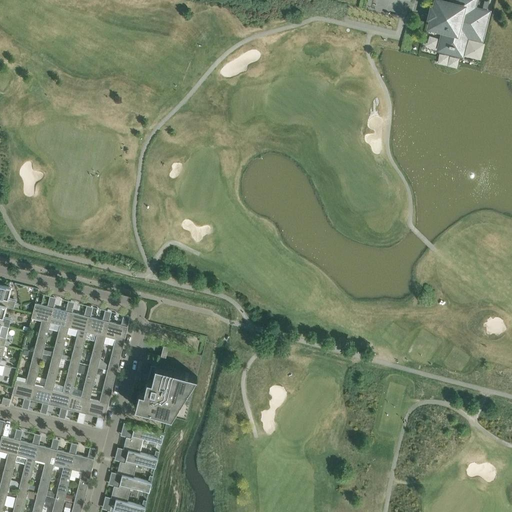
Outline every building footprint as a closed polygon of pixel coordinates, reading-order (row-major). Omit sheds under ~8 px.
[(432,0),(432,1),(430,1),(426,15),(429,16),(426,25),(441,29),(436,49),(463,56),(468,37),(483,40),(491,8),(476,4),(476,0),(432,0)] [(11,287),(0,283),(0,304),(6,306),(14,308),(16,300),(8,298),(11,287)] [(43,353),(50,322),(54,307),(35,302),(32,317),(41,320),(33,351),(43,353)] [(4,317),(6,306),(0,304),(0,323),(8,326),(9,327),(11,318),(4,317)] [(62,353),(69,327),(68,327),(72,312),(54,307),(50,322),(60,324),(52,356),(61,358),(61,357),(62,353)] [(79,362),(87,331),(91,316),(72,312),(68,327),(69,327),(78,329),(71,360),(79,362)] [(100,358),(106,336),(105,336),(109,321),(91,316),(87,331),(97,334),(89,365),(98,367),(100,358)] [(116,372),(128,326),(109,321),(105,336),(106,336),(115,338),(107,370),(116,372)] [(5,337),(8,326),(0,323),(0,344),(8,346),(10,341),(5,340),(6,337),(5,337)] [(139,391),(135,407),(142,409),(161,413),(163,414),(168,415),(169,415),(172,416),(186,420),(197,376),(203,354),(202,354),(194,352),(169,345),(164,344),(164,345),(162,351),(161,356),(165,357),(162,367),(156,365),(153,376),(154,376),(153,380),(147,379),(145,390),(145,392),(139,391)] [(35,384),(43,353),(33,351),(26,382),(16,379),(12,394),(31,399),(34,384),(35,384)] [(53,389),(61,358),(52,356),(44,386),(35,384),(34,384),(31,399),(49,404),(53,389)] [(107,363),(100,358),(98,367),(105,369),(107,363)] [(71,393),(72,393),(79,362),(71,360),(63,391),(53,389),(49,404),(67,408),(71,393)] [(90,398),(98,367),(89,365),(81,396),(72,393),(71,393),(67,408),(86,413),(90,398)] [(105,418),(116,372),(107,370),(100,400),(90,398),(86,413),(105,418)] [(3,397),(1,404),(9,406),(11,399),(3,397)] [(162,442),(164,432),(134,425),(131,438),(126,436),(123,449),(128,450),(140,453),(140,452),(143,437),(162,442)] [(0,483),(9,486),(11,479),(17,455),(16,455),(20,440),(2,435),(0,442),(0,450),(8,452),(0,482),(0,483)] [(35,459),(39,444),(20,440),(16,455),(17,455),(26,457),(19,485),(17,481),(11,479),(9,486),(19,488),(27,490),(35,459)] [(47,490),(54,464),(53,464),(57,449),(39,444),(35,459),(45,462),(37,493),(46,495),(47,490)] [(64,500),(72,469),(76,454),(57,449),(53,464),(54,464),(63,466),(55,497),(64,500)] [(158,457),(154,456),(140,452),(140,453),(128,450),(125,462),(120,461),(117,473),(122,474),(133,477),(137,462),(156,466),(158,457)] [(83,504),(94,458),(76,454),(72,469),(82,471),(74,502),(83,504)] [(152,481),(148,480),(133,477),(122,474),(119,487),(114,485),(111,498),(116,499),(127,501),(131,486),(149,491),(152,481)] [(2,511),(9,486),(0,483),(0,511),(2,511)] [(22,511),(27,490),(19,488),(12,511),(22,511)] [(41,511),(46,495),(37,493),(32,511),(41,511)] [(61,511),(64,500),(55,497),(51,511),(61,511)] [(144,511),(146,506),(142,505),(127,501),(116,499),(113,511),(108,510),(107,511),(124,511),(125,511),(130,511),(144,511)] [(80,511),(83,504),(74,502),(71,511),(80,511)]
